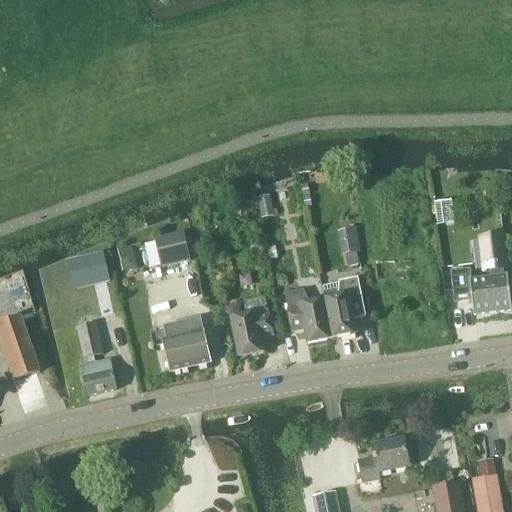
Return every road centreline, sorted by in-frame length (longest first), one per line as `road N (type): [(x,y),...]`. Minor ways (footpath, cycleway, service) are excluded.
road 1 (unclassified): [(0,229),(302,125),(511,121)]
road 2 (secondary): [(0,453),(143,413),(511,355)]
